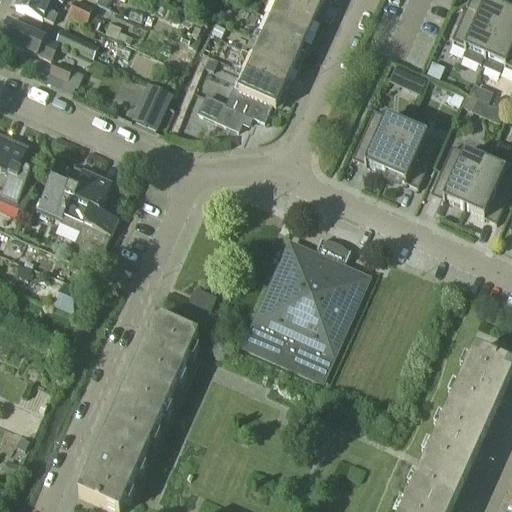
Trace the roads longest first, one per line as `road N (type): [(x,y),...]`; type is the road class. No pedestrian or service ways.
road 1 (residential): [(44,511),(190,176)]
road 2 (residential): [(511,283),(286,182)]
road 3 (residential): [(190,176),(0,93)]
road 4 (residential): [(286,182),(367,0)]
